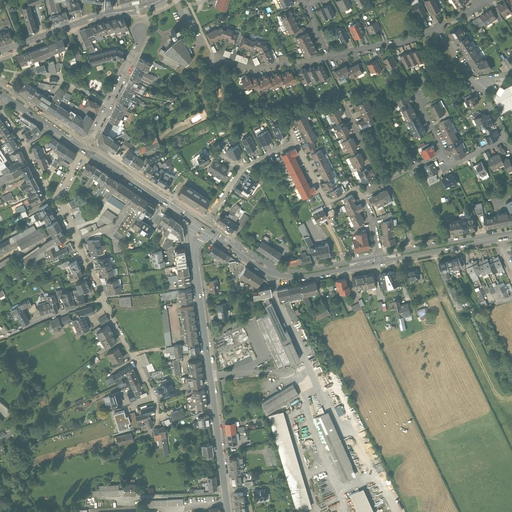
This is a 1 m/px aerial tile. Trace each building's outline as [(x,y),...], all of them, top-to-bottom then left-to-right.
[(10,12),(16,9),(16,7),(12,9),(11,8),(8,0),(6,1),(10,12)] [(48,0),(51,12),(54,11),(53,11),(56,10),(54,3),(53,0),(48,0)] [(104,0),(104,9),(113,7),(111,0),(104,0)] [(216,0),(214,7),(225,11),(229,0),(216,0)] [(338,0),(336,1),(340,10),(343,9),(345,12),(352,9),(347,0),(338,0)] [(425,4),(428,10),(431,9),(433,14),(440,11),(434,0),(427,0),(424,2),(425,4)] [(420,16),(426,13),(422,5),(421,2),(411,7),(414,12),(417,10),(420,16)] [(505,15),(511,12),(505,2),(503,2),(503,3),(501,5),(501,3),(497,5),(498,6),(501,11),(504,15),(505,15)] [(329,4),(323,7),(328,17),(334,14),(329,4)] [(22,7),(25,16),(29,31),(36,29),(32,14),(29,5),(22,7)] [(322,20),(328,17),(323,7),(317,10),(322,20)] [(278,15),(280,20),(292,14),(289,9),(285,11),(278,15)] [(486,12),(491,21),(496,18),(493,12),(491,9),(488,11),(488,10),(486,11),(486,12)] [(54,26),(61,23),(57,13),(56,10),(53,11),(54,11),(55,14),(50,16),(54,26)] [(502,18),(499,13),(497,10),(493,12),(496,18),(498,21),(502,18)] [(61,12),(57,13),(61,23),(69,20),(65,11),(61,12)] [(486,24),(491,21),(486,12),(485,13),(485,12),(483,14),(480,16),(486,24)] [(294,19),(292,14),(280,20),(283,24),(294,19)] [(123,17),(117,20),(121,29),(122,31),(128,28),(123,17)] [(116,18),(110,21),(114,30),(115,32),(121,29),(117,20),(116,18)] [(283,24),(285,29),(296,24),(294,19),(283,24)] [(109,20),(103,22),(108,32),(108,33),(114,30),(110,21),(109,20)] [(368,29),(370,33),(379,29),(375,21),(372,23),(370,23),(370,24),(366,25),(367,26),(366,27),(367,29),(368,29)] [(100,22),(97,23),(102,34),(103,33),(105,34),(108,32),(103,22),(100,23),(100,22)] [(353,24),(359,37),(361,36),(362,35),(364,34),(361,28),(361,27),(360,25),(358,22),(353,24)] [(97,23),(91,26),(96,37),(102,34),(97,23)] [(299,28),(296,24),(285,29),(287,34),(294,31),(299,29),(299,28)] [(358,38),(359,37),(353,24),(348,26),(350,30),(350,31),(351,32),(354,39),(357,38),(358,38)] [(90,40),(96,37),(91,26),(85,29),(90,40)] [(220,39),(223,37),(226,30),(222,28),(221,26),(216,29),(220,39)] [(227,27),(226,30),(223,37),(229,39),(233,30),(227,27)] [(334,31),(334,32),(333,33),(333,34),(333,36),(334,36),(336,36),(336,37),(338,36),(342,43),(348,40),(342,27),(339,29),(339,28),(338,29),(334,31)] [(453,38),(455,42),(466,36),(460,27),(454,31),(454,30),(449,33),(449,34),(451,37),(453,38)] [(95,51),(90,40),(85,29),(84,28),(79,30),(89,52),(95,51)] [(216,28),(211,31),(215,41),(220,39),(216,29),(216,28)] [(170,31),(172,34),(173,34),(175,39),(172,42),(171,41),(169,43),(170,44),(167,47),(164,50),(161,48),(158,52),(165,56),(161,60),(174,69),(177,65),(178,65),(178,64),(180,62),(185,65),(185,66),(192,60),(192,59),(191,59),(189,54),(192,52),(181,30),(176,33),(174,29),(170,31)] [(240,35),(241,33),(233,30),(229,39),(228,42),(234,44),(234,42),(238,34),(240,35)] [(4,31),(1,32),(5,43),(12,40),(9,32),(5,33),(4,31)] [(210,43),(215,41),(211,31),(206,33),(210,43)] [(295,37),(298,42),(308,37),(308,36),(309,35),(307,33),(306,33),(306,32),(297,36),(295,37)] [(240,46),(245,48),(249,38),(243,36),(240,44),(240,46)] [(458,45),(460,48),(470,41),(467,36),(466,36),(455,42),(457,45),(458,45)] [(309,37),(308,37),(298,42),(300,47),(311,41),(310,41),(311,40),(310,37),(309,37)] [(255,40),(249,38),(245,48),(251,50),(252,48),(255,40)] [(252,48),(258,50),(260,43),(261,40),(255,38),(255,40),(252,48)] [(62,39),(55,41),(58,50),(61,49),(65,48),(62,39)] [(58,56),(58,50),(55,41),(48,44),(51,53),(55,51),(55,56),(58,56)] [(300,47),(302,52),(313,46),(314,45),(312,42),(311,42),(311,41),(300,47)] [(474,47),(470,41),(460,48),(464,54),(474,47)] [(260,43),(258,50),(259,53),(268,49),(265,44),(264,44),(260,43)] [(51,54),(51,53),(48,44),(39,47),(43,57),(51,54)] [(313,47),(313,46),(302,52),(305,57),(311,53),(315,51),(315,50),(316,50),(314,47),(313,47)] [(37,59),(43,57),(39,47),(29,51),(33,61),(37,59)] [(464,54),(467,60),(478,53),(474,47),(464,54)] [(117,48),(110,50),(112,59),(113,60),(114,59),(115,59),(115,58),(115,57),(123,61),(127,53),(117,48)] [(259,53),(262,58),(271,54),(268,49),(259,53)] [(419,49),(413,51),(412,50),(412,51),(418,63),(424,60),(419,49)] [(91,64),(112,59),(110,50),(87,55),(91,64)] [(231,52),(225,50),(223,56),(229,58),(231,52)] [(25,64),(33,61),(29,51),(22,54),(25,64)] [(412,65),(417,62),(418,63),(412,51),(407,53),(406,52),(406,53),(412,65)] [(406,67),(411,64),(412,65),(406,53),(400,55),(403,61),(406,67)] [(481,59),(478,53),(467,60),(471,65),(481,59)] [(21,65),(25,64),(22,54),(17,56),(19,62),(21,65)] [(236,54),(234,60),(246,65),(248,59),(236,54)] [(273,59),(271,54),(262,58),(264,63),(269,61),(272,62),(273,59)] [(383,60),(388,70),(390,71),(392,70),(393,68),(395,69),(397,68),(397,66),(393,56),(388,57),(386,58),(385,57),(381,58),(383,61),(383,60)] [(139,58),(136,65),(144,69),(147,70),(150,63),(139,58)] [(72,61),(72,59),(68,60),(67,68),(76,67),(76,61),(72,61)] [(375,60),(367,64),(371,72),(375,70),(376,73),(382,70),(380,68),(382,67),(378,59),(375,60)] [(483,62),(481,59),(471,65),(473,68),(472,69),(475,73),(477,73),(479,71),(480,72),(483,72),(485,70),(486,71),(488,70),(489,71),(491,69),(486,60),(483,62)] [(50,72),(57,73),(54,64),(53,60),(48,62),(50,66),(48,66),(50,72)] [(358,63),(352,65),(357,75),(358,78),(364,75),(362,72),(359,64),(358,63)] [(133,70),(141,75),(143,72),(144,69),(136,65),(133,70)] [(345,65),(340,68),(344,77),(350,74),(347,68),(345,65)] [(351,77),(357,75),(352,65),(347,68),(350,74),(351,77)] [(317,68),(315,69),(320,79),(320,80),(325,78),(325,79),(328,78),(323,66),(320,67),(319,66),(317,67),(317,68)] [(309,70),(307,71),(311,81),(312,81),(316,79),(317,81),(320,79),(315,69),(314,67),(311,68),(311,67),(308,69),(309,70)] [(339,80),(344,77),(340,68),(334,70),(337,77),(339,80)] [(308,82),(311,81),(307,71),(305,69),(303,70),(303,69),(300,70),(301,71),(298,72),(303,83),(308,81),(308,82)] [(139,80),(140,78),(141,75),(133,70),(130,76),(139,80)] [(288,71),(285,73),(286,74),(290,84),(291,83),(292,84),(294,84),(295,83),(295,81),(297,81),(292,71),(289,73),(288,71)] [(146,74),(143,72),(141,75),(150,79),(152,80),(156,80),(157,76),(154,76),(150,74),(150,75),(147,73),(146,74)] [(273,75),(274,76),(278,86),(284,83),(280,75),(279,74),(277,75),(276,73),(273,75)] [(285,86),(290,84),(286,74),(283,75),(283,74),(280,75),(284,83),(285,86)] [(150,79),(141,75),(140,78),(151,83),(152,80),(150,79)] [(250,89),(254,87),(250,79),(248,76),(246,77),(245,75),(240,78),(242,83),(242,84),(243,86),(244,86),(245,86),(247,90),(249,89),(250,89)] [(261,77),(262,78),(267,88),(272,85),(268,77),(267,76),(265,77),(264,75),(261,77)] [(127,82),(135,86),(137,84),(139,80),(130,76),(127,82)] [(273,88),(278,86),(274,76),(272,77),(271,76),(268,77),(272,85),(273,88)] [(253,77),(250,79),(254,87),(255,90),(260,87),(256,79),(255,78),(253,79),(253,77)] [(262,90),(267,88),(262,78),(260,79),(259,78),(256,79),(260,87),(262,90)] [(39,91),(41,88),(44,83),(42,82),(40,82),(36,89),(39,91)] [(133,92),(134,89),(135,86),(127,82),(124,87),(133,92)] [(21,91),(30,97),(36,89),(26,83),(21,91)] [(511,85),(504,90),(500,87),(495,94),(493,95),(497,102),(494,103),(495,105),(498,104),(501,111),(511,105),(511,85)] [(144,90),(135,86),(134,89),(135,90),(142,93),(146,95),(147,91),(144,90)] [(51,100),(58,105),(66,92),(66,91),(60,87),(53,97),(51,100)] [(130,96),(133,92),(124,87),(121,93),(130,98),(130,96)] [(39,91),(36,89),(30,97),(34,99),(39,93),(40,91),(39,91)] [(48,99),(39,93),(34,99),(53,112),(58,105),(51,100),(48,99)] [(126,105),(130,98),(121,93),(115,105),(124,109),(125,109),(126,109),(127,109),(128,106),(126,105)] [(396,99),(399,105),(413,98),(411,95),(407,97),(406,95),(404,96),(402,97),(402,96),(401,96),(396,99)] [(479,101),(476,96),(472,98),(472,97),(465,100),(469,106),(479,101)] [(100,104),(88,98),(84,105),(84,106),(89,108),(96,112),(100,104)] [(414,101),(413,98),(399,105),(402,110),(411,105),(410,103),(414,101)] [(359,109),(360,112),(370,107),(367,102),(359,103),(353,106),(355,111),(359,109)] [(430,107),(433,113),(442,108),(439,102),(433,105),(430,107)] [(70,110),(69,112),(58,105),(53,112),(83,133),(87,132),(93,119),(86,114),(82,119),(75,114),(75,113),(70,110)] [(120,118),(124,109),(115,105),(111,113),(120,118)] [(412,108),(411,105),(402,110),(404,115),(415,110),(413,108),(412,108)] [(326,117),(329,115),(342,109),(340,107),(334,109),(334,108),(331,108),(324,112),(326,117)] [(370,107),(360,112),(364,119),(370,116),(373,115),(371,112),(372,110),(370,107)] [(444,114),(442,108),(433,113),(435,118),(438,117),(444,114)] [(343,113),(342,109),(329,115),(332,120),(334,119),(339,117),(340,116),(339,115),(343,113)] [(416,113),(415,110),(404,115),(407,121),(408,120),(416,116),(415,113),(416,113)] [(117,123),(120,118),(111,113),(108,119),(117,123)] [(474,118),(477,124),(491,117),(489,114),(486,116),(485,113),(481,114),(474,118)] [(295,119),(297,125),(307,120),(304,115),(295,119)] [(27,125),(28,126),(30,122),(21,116),(19,119),(27,125)] [(371,119),(370,116),(364,119),(357,122),(360,129),(374,122),(373,119),(371,119)] [(417,116),(416,116),(408,120),(412,129),(421,125),(417,116)] [(494,124),(491,117),(477,124),(479,128),(485,125),(487,128),(494,124)] [(438,123),(440,128),(449,123),(451,122),(449,118),(445,120),(438,123)] [(119,125),(117,123),(108,119),(102,131),(107,135),(111,126),(117,129),(119,125)] [(310,125),(307,120),(297,125),(300,130),(301,130),(310,125)] [(0,132),(6,141),(12,137),(2,121),(0,122),(0,132)] [(272,126),(277,137),(287,132),(281,121),(272,126)] [(29,127),(32,129),(36,134),(40,131),(36,126),(30,122),(28,126),(29,127)] [(343,122),(342,122),(336,125),(333,127),(335,132),(346,126),(345,124),(344,124),(343,122)] [(452,128),(449,123),(440,128),(443,133),(452,128)] [(301,130),(304,136),(313,132),(310,125),(301,130)] [(423,127),(421,125),(412,129),(417,138),(426,134),(424,130),(425,129),(424,127),(423,127)] [(348,129),(346,126),(335,132),(338,137),(341,135),(346,132),(348,132),(347,129),(348,129)] [(27,140),(31,137),(27,132),(26,130),(24,127),(21,129),(23,131),(21,133),(26,139),(27,140)] [(261,130),(267,142),(272,140),(266,128),(261,130)] [(455,134),(452,128),(443,133),(446,138),(455,134)] [(31,137),(36,134),(32,129),(27,132),(31,137)] [(486,137),(489,143),(498,139),(496,135),(499,134),(497,129),(493,131),(489,133),(490,135),(488,136),(486,137)] [(261,130),(255,133),(261,145),(267,142),(261,130)] [(111,137),(107,135),(102,131),(97,140),(98,142),(107,148),(113,139),(116,137),(115,135),(111,137)] [(304,136),(307,142),(312,140),(316,138),(313,132),(304,136)] [(140,152),(146,150),(154,146),(159,144),(157,141),(156,137),(155,134),(151,136),(152,139),(149,140),(150,143),(145,146),(144,145),(138,147),(138,148),(139,148),(140,152)] [(457,139),(455,134),(446,138),(448,143),(456,139),(457,139)] [(256,148),(249,135),(241,139),(248,152),(250,150),(251,152),(254,150),(253,149),(256,148)] [(5,145),(0,148),(3,154),(9,150),(9,151),(18,146),(12,137),(6,141),(4,142),(5,145)] [(341,142),(343,147),(354,142),(353,139),(352,140),(350,137),(349,138),(344,141),(341,142)] [(48,144),(53,148),(58,141),(52,138),(48,144)] [(116,142),(113,139),(107,148),(113,152),(119,144),(118,143),(120,141),(118,139),(116,142)] [(446,148),(447,150),(460,144),(458,141),(458,142),(456,139),(448,143),(450,146),(446,148)] [(132,145),(129,143),(125,140),(121,145),(125,148),(132,145)] [(304,150),(308,148),(314,145),(312,140),(307,142),(301,145),(304,150)] [(56,160),(59,162),(63,155),(67,148),(58,141),(53,148),(53,149),(61,154),(60,155),(59,155),(56,160)] [(356,144),(354,142),(343,147),(346,152),(349,151),(354,148),(356,147),(354,145),(356,144)] [(452,152),(453,154),(462,149),(465,148),(462,143),(460,144),(447,150),(449,154),(452,152)] [(32,147),(36,158),(43,155),(38,145),(32,147)] [(238,145),(232,148),(236,156),(237,157),(240,155),(239,153),(241,152),(239,147),(238,145)] [(431,146),(431,147),(430,147),(430,146),(422,150),(426,158),(435,153),(434,150),(433,150),(433,149),(434,148),(434,147),(433,146),(432,145),(431,146)] [(496,147),(499,153),(500,154),(505,151),(504,148),(502,149),(500,145),(496,147)] [(236,156),(232,148),(231,147),(226,150),(229,156),(231,156),(232,158),(236,156)] [(76,153),(67,148),(63,155),(59,162),(64,165),(66,162),(63,160),(65,157),(71,161),(76,153)] [(284,161),(294,156),(294,155),(298,153),(295,148),(281,155),(284,161)] [(122,158),(128,162),(134,154),(132,153),(131,152),(133,150),(131,149),(128,150),(122,158)] [(209,156),(210,154),(209,152),(206,152),(205,149),(193,157),(198,163),(204,159),(209,156)] [(311,154),(313,159),(323,154),(320,149),(317,151),(311,153),(311,154)] [(464,152),(462,149),(453,154),(456,159),(464,155),(463,153),(464,152)] [(166,154),(164,150),(147,159),(146,159),(148,163),(166,154)] [(486,160),(487,159),(491,158),(490,157),(491,156),(488,150),(483,153),(486,160)] [(18,158),(19,161),(25,158),(21,151),(12,154),(9,155),(11,158),(13,157),(14,159),(18,158)] [(142,155),(138,153),(134,154),(128,162),(138,169),(143,160),(140,158),(142,155)] [(358,153),(357,153),(351,156),(346,159),(348,164),(351,162),(362,157),(361,154),(359,155),(358,153)] [(496,154),(493,155),(498,166),(504,163),(503,160),(501,156),(500,154),(499,153),(496,155),(496,154)] [(313,159),(316,164),(326,160),(323,154),(313,159)] [(44,155),(43,155),(36,158),(38,163),(39,166),(41,165),(42,168),(48,166),(46,162),(48,162),(46,157),(45,158),(44,155)] [(492,169),(498,166),(493,155),(491,156),(490,157),(491,158),(487,159),(492,169)] [(287,167),(297,162),(294,156),(284,161),(281,162),(283,165),(285,164),(287,167)] [(363,160),(362,157),(351,162),(354,168),(355,167),(361,164),(363,163),(362,160),(363,160)] [(19,161),(11,164),(13,168),(14,170),(27,164),(25,158),(19,161)] [(169,158),(161,164),(163,167),(171,161),(169,158)] [(506,158),(503,160),(504,163),(508,171),(511,169),(511,164),(511,162),(509,158),(508,159),(506,158)] [(0,169),(1,169),(4,166),(5,167),(10,164),(7,159),(1,163),(0,163),(0,169)] [(214,160),(207,170),(214,174),(220,164),(218,163),(219,162),(216,161),(214,160)] [(316,164),(319,170),(328,165),(326,160),(316,164)] [(149,176),(155,168),(161,164),(159,161),(153,165),(154,166),(153,167),(149,165),(144,172),(149,176)] [(484,167),(482,161),(480,162),(479,162),(477,164),(478,166),(476,167),(479,173),(481,177),(488,174),(486,171),(487,171),(485,167),(484,167)] [(88,173),(91,175),(96,167),(92,164),(91,165),(87,162),(85,166),(84,166),(82,170),(87,174),(88,173)] [(290,174),(300,168),(297,162),(287,167),(285,168),(286,171),(288,170),(290,174)] [(173,174),(177,170),(170,163),(168,166),(170,168),(169,170),(173,174)] [(433,163),(425,167),(430,176),(435,173),(438,172),(433,163)] [(0,172),(1,174),(13,168),(11,164),(10,165),(10,164),(5,167),(4,166),(1,169),(0,169),(0,172)] [(220,164),(214,174),(221,179),(223,174),(227,169),(225,167),(223,165),(223,166),(220,164)] [(20,168),(26,179),(33,176),(28,168),(27,165),(20,168)] [(319,170),(321,175),(331,171),(328,165),(319,170)] [(91,175),(86,181),(84,184),(84,185),(87,187),(92,179),(93,180),(94,179),(95,180),(96,178),(101,171),(96,167),(91,175)] [(158,171),(155,168),(149,176),(155,180),(162,170),(163,169),(161,168),(158,171)] [(293,180),(303,175),(300,168),(290,174),(288,175),(289,178),(291,177),(293,180)] [(358,179),(360,177),(373,171),(371,168),(367,170),(366,168),(363,169),(358,172),(356,169),(354,171),(358,179)] [(18,169),(5,175),(8,180),(8,181),(21,174),(18,169)] [(162,170),(155,180),(166,187),(172,177),(170,175),(169,173),(166,171),(164,171),(162,170)] [(107,174),(101,171),(96,178),(99,180),(92,192),(94,193),(96,191),(107,174)] [(321,175),(324,181),(333,176),(334,176),(331,171),(321,175)] [(374,174),(373,171),(360,177),(363,182),(371,178),(370,176),(374,174)] [(113,178),(107,174),(96,191),(99,192),(104,184),(107,186),(113,178)] [(229,178),(223,174),(221,179),(220,179),(225,183),(229,178)] [(452,174),(442,179),(446,187),(449,185),(450,187),(457,184),(452,174)] [(296,186),(306,181),(303,175),(293,180),(291,181),(292,184),(295,183),(296,186)] [(38,186),(33,176),(26,179),(27,182),(22,185),(24,189),(30,186),(32,190),(38,186)] [(256,180),(249,176),(242,187),(243,188),(242,190),(247,193),(248,191),(250,192),(256,184),(254,183),(256,180)] [(322,188),(327,186),(336,181),(333,176),(324,181),(320,183),(322,188)] [(118,182),(113,178),(107,186),(110,188),(104,196),(107,198),(110,194),(113,190),(118,182)] [(302,198),(316,191),(314,186),(310,188),(306,181),(296,186),(294,187),(297,193),(299,192),(302,198)] [(133,192),(118,182),(113,190),(127,200),(133,192)] [(242,187),(239,184),(235,190),(240,193),(242,190),(243,188),(242,187)] [(342,185),(338,187),(330,191),(329,192),(332,197),(342,192),(344,191),(342,185)] [(32,190),(34,195),(35,197),(42,194),(38,186),(32,190)] [(178,195),(202,211),(209,201),(189,188),(188,189),(184,186),(178,195)] [(383,190),(381,191),(386,202),(391,200),(389,196),(387,190),(386,190),(384,191),(383,190)] [(379,194),(377,195),(382,205),(386,202),(381,191),(378,192),(379,194)] [(13,198),(10,192),(2,196),(5,202),(13,198)] [(147,201),(133,192),(127,200),(127,201),(132,204),(135,206),(136,205),(139,207),(136,211),(139,213),(142,209),(147,201)] [(37,201),(44,197),(42,194),(35,197),(34,195),(28,199),(30,204),(37,200),(37,201)] [(125,204),(110,194),(107,198),(106,199),(121,209),(125,204)] [(343,199),(345,204),(353,200),(355,199),(352,194),(343,199)] [(370,196),(371,198),(368,199),(371,204),(374,203),(377,207),(382,205),(377,195),(374,196),(373,195),(370,196)] [(346,210),(347,210),(356,205),(353,200),(345,204),(344,205),(346,210)] [(155,206),(147,201),(142,209),(144,210),(150,214),(155,206)] [(39,208),(41,213),(38,214),(37,213),(34,215),(36,219),(39,218),(43,215),(42,215),(51,210),(47,203),(39,208)] [(347,210),(349,215),(358,210),(363,208),(360,203),(356,205),(347,210)] [(480,203),(475,204),(476,209),(474,209),(477,215),(483,214),(482,208),(481,208),(480,203)] [(121,240),(131,225),(136,217),(139,213),(136,211),(139,207),(136,205),(135,206),(132,204),(112,234),(121,240)] [(229,213),(233,216),(235,213),(236,211),(240,208),(236,204),(233,207),(229,213)] [(17,215),(18,214),(25,211),(23,205),(15,209),(17,215)] [(106,209),(103,214),(99,218),(107,224),(114,221),(117,216),(106,209)] [(312,214),(316,221),(323,218),(323,219),(326,217),(326,216),(323,209),(312,214)] [(333,209),(327,211),(329,215),(330,217),(335,214),(333,209)] [(43,215),(39,218),(42,223),(44,222),(47,226),(56,220),(51,210),(42,215),(43,215)] [(349,215),(351,220),(361,215),(358,210),(349,215)] [(234,222),(240,214),(236,211),(235,213),(233,216),(225,227),(232,231),(234,228),(235,229),(238,225),(234,222)] [(497,215),(494,216),(495,226),(505,224),(507,224),(511,223),(511,213),(510,211),(498,213),(497,215)] [(74,215),(79,224),(85,221),(81,212),(74,215)] [(161,222),(165,225),(170,216),(164,212),(155,228),(158,230),(161,224),(161,222)] [(216,221),(225,227),(233,216),(229,213),(226,217),(222,215),(221,216),(220,215),(216,221)] [(241,220),(239,224),(242,226),(248,217),(244,214),(240,220),(241,220)] [(361,215),(351,220),(353,224),(354,225),(357,223),(358,223),(360,222),(364,220),(361,215)] [(163,232),(166,235),(175,220),(170,216),(165,225),(167,226),(166,227),(163,232)] [(484,218),(485,228),(495,226),(494,216),(484,218)] [(131,225),(137,229),(142,221),(139,218),(136,217),(131,225)] [(473,217),(467,218),(469,230),(476,229),(474,219),(473,217)] [(463,231),(469,230),(467,218),(461,220),(463,231)] [(47,226),(51,234),(60,229),(61,228),(56,220),(47,226)] [(168,246),(172,239),(174,240),(175,238),(183,237),(182,225),(180,223),(175,220),(166,235),(161,244),(166,247),(168,245),(168,246)] [(451,233),(463,231),(461,220),(450,221),(449,220),(447,221),(448,227),(450,226),(451,232),(451,233)] [(150,226),(142,221),(137,229),(145,234),(150,226)] [(298,225),(303,236),(308,235),(308,236),(310,235),(303,223),(298,225)] [(8,239),(8,240),(10,243),(10,244),(0,249),(0,255),(19,246),(21,249),(44,237),(45,238),(47,236),(43,229),(41,230),(40,228),(35,230),(33,226),(8,239)] [(51,234),(53,237),(43,244),(46,249),(56,244),(66,238),(60,229),(51,234)] [(352,238),(355,250),(368,248),(365,231),(355,233),(356,238),(352,238)] [(276,261),(281,253),(265,243),(269,237),(265,234),(256,248),(276,261)] [(303,236),(308,247),(314,246),(308,236),(308,235),(303,236)] [(314,257),(321,256),(329,254),(328,244),(327,244),(327,241),(324,241),(324,244),(314,246),(308,247),(311,253),(314,257)] [(65,247),(66,248),(59,250),(54,252),(56,257),(57,256),(73,249),(71,245),(70,242),(65,245),(66,247),(65,247)] [(27,263),(43,251),(46,249),(43,244),(18,261),(23,270),(29,266),(27,263)] [(53,258),(56,257),(54,252),(59,250),(56,244),(46,249),(43,251),(47,261),(53,258)] [(208,252),(214,256),(219,249),(213,245),(208,252)] [(173,249),(176,266),(187,264),(185,248),(173,249)] [(216,257),(215,259),(218,261),(219,259),(222,261),(227,260),(228,260),(230,256),(219,249),(214,256),(216,257)] [(298,257),(298,258),(299,263),(311,261),(309,255),(306,255),(305,252),(300,253),(301,257),(298,257)] [(493,258),(493,259),(498,271),(499,270),(500,271),(501,270),(502,269),(503,269),(499,259),(498,256),(495,258),(494,257),(493,257),(493,258)] [(0,267),(11,261),(9,258),(8,257),(0,261),(0,267)] [(284,266),(299,263),(298,258),(283,261),(284,266)] [(458,258),(453,259),(456,272),(460,271),(458,267),(462,266),(458,258)] [(491,271),(492,270),(488,261),(487,258),(484,259),(482,259),(483,260),(482,260),(487,272),(488,272),(490,273),(491,272),(491,271)] [(497,271),(498,271),(493,259),(492,259),(491,258),(490,259),(488,261),(492,270),(493,273),(494,273),(496,273),(497,272),(497,271)] [(453,273),(456,272),(453,259),(446,261),(449,269),(452,268),(453,273)] [(68,264),(72,272),(80,268),(76,260),(69,263),(68,264)] [(228,261),(229,270),(233,270),(233,268),(236,268),(236,265),(235,260),(228,261)] [(480,272),(481,272),(477,262),(476,260),(473,261),(473,260),(471,261),(472,262),(471,262),(476,274),(478,274),(479,274),(480,274),(480,272)] [(489,276),(487,272),(482,260),(481,261),(481,260),(479,261),(480,261),(477,262),(481,272),(484,278),(489,276)] [(449,269),(446,261),(439,262),(441,271),(443,270),(445,279),(450,278),(448,271),(450,271),(449,269)] [(478,279),(476,274),(471,262),(470,262),(468,262),(469,263),(466,264),(468,268),(466,268),(468,272),(469,271),(473,281),(478,279)] [(187,264),(176,266),(172,266),(172,270),(175,270),(177,270),(178,274),(188,272),(187,264)] [(239,275),(245,279),(251,270),(245,266),(239,275)] [(81,271),(80,268),(72,272),(68,274),(70,278),(71,279),(76,277),(75,277),(78,276),(79,275),(79,276),(83,274),(83,273),(82,271),(81,271)] [(418,274),(417,269),(410,270),(405,271),(407,279),(412,278),(412,279),(419,278),(418,274)] [(10,276),(13,280),(16,278),(19,281),(24,277),(20,270),(10,276)] [(262,278),(251,270),(245,279),(246,280),(247,279),(256,285),(262,278)] [(400,284),(394,271),(391,272),(391,271),(388,271),(388,270),(385,270),(385,272),(383,273),(380,274),(382,287),(400,284)] [(188,272),(178,274),(179,279),(178,280),(178,284),(189,283),(188,272)] [(370,273),(363,275),(365,286),(375,285),(373,272),(370,273)] [(355,288),(365,286),(363,275),(351,277),(352,282),(353,282),(353,283),(354,282),(355,288)] [(345,278),(335,280),(336,286),(338,289),(339,289),(339,293),(349,291),(348,285),(346,286),(346,282),(345,282),(345,278)] [(85,279),(76,283),(78,290),(77,291),(77,289),(76,289),(73,291),(74,294),(81,292),(82,295),(90,292),(94,291),(92,287),(89,288),(86,282),(85,279)] [(217,280),(209,281),(210,292),(218,291),(217,280)] [(299,284),(301,295),(305,294),(317,291),(315,281),(299,284)] [(509,296),(507,290),(504,285),(503,282),(498,284),(502,292),(504,297),(509,296)] [(299,284),(287,287),(288,292),(289,296),(290,299),(290,300),(290,301),(295,301),(294,298),(297,298),(298,300),(303,299),(301,295),(299,284)] [(497,294),(502,292),(498,284),(493,286),(496,292),(497,294)] [(269,286),(258,288),(258,291),(252,292),(253,297),(263,295),(267,295),(271,294),(269,286)] [(177,289),(179,296),(191,294),(190,287),(177,289)] [(278,298),(289,296),(288,292),(287,287),(276,289),(278,298)] [(454,287),(450,288),(454,297),(455,299),(458,298),(454,287)] [(63,289),(55,291),(58,299),(63,297),(66,308),(73,306),(73,305),(75,304),(74,301),(75,300),(73,295),(71,290),(64,292),(63,289)] [(161,299),(179,296),(177,289),(160,292),(161,299)] [(73,305),(73,306),(73,307),(85,304),(83,298),(82,295),(81,292),(74,294),(73,295),(75,300),(74,301),(75,304),(73,305)] [(56,301),(53,294),(48,296),(45,297),(42,297),(42,299),(46,300),(49,301),(50,303),(55,302),(56,301)] [(306,295),(305,294),(301,295),(303,299),(314,321),(329,313),(323,301),(311,306),(306,295)] [(269,301),(267,295),(263,295),(262,297),(263,298),(261,299),(268,312),(290,362),(299,358),(286,329),(284,330),(270,300),(269,301)] [(119,297),(120,305),(131,306),(130,296),(119,297)] [(290,299),(283,302),(292,322),(298,319),(296,315),(294,310),(292,307),(290,301),(290,300),(290,299)] [(397,317),(403,316),(411,314),(408,303),(400,305),(399,299),(394,301),(397,317)] [(23,311),(21,309),(27,306),(30,312),(33,311),(31,306),(31,305),(28,300),(18,305),(19,306),(10,311),(14,317),(16,315),(23,311)] [(40,315),(52,312),(50,303),(49,301),(37,305),(40,315)] [(58,312),(55,302),(50,303),(52,312),(52,313),(58,312)] [(353,311),(361,308),(360,306),(359,302),(350,306),(353,311)] [(228,303),(216,304),(218,320),(227,319),(226,310),(229,310),(229,308),(228,309),(228,303)] [(91,306),(74,311),(77,317),(77,318),(83,316),(94,312),(91,306)] [(180,307),(181,314),(194,313),(193,306),(180,307)] [(160,309),(165,346),(171,345),(167,308),(160,309)] [(417,318),(419,321),(425,318),(428,323),(432,321),(426,308),(421,308),(416,311),(419,316),(417,318)] [(29,322),(23,311),(16,315),(22,325),(29,322)] [(278,367),(290,362),(268,312),(255,318),(278,367)] [(196,327),(194,313),(181,314),(183,329),(196,327)] [(69,315),(58,319),(61,325),(71,320),(69,315)] [(98,319),(101,325),(109,320),(106,315),(98,319)] [(77,318),(77,317),(72,320),(72,321),(68,323),(70,327),(74,325),(78,334),(89,329),(83,316),(77,318)] [(406,330),(403,316),(397,317),(400,331),(406,330)] [(58,318),(50,321),(54,332),(62,328),(61,325),(58,319),(58,318)] [(228,323),(217,333),(216,350),(223,350),(218,354),(219,356),(221,357),(222,352),(225,356),(218,359),(221,368),(231,364),(233,366),(233,363),(237,361),(238,355),(239,358),(240,358),(242,344),(235,346),(235,353),(227,356),(224,349),(225,348),(226,342),(229,346),(236,344),(236,343),(248,339),(242,324),(228,323)] [(100,330),(96,332),(96,333),(101,339),(111,332),(112,332),(107,325),(100,330)] [(198,342),(196,327),(183,329),(185,343),(189,343),(198,342)] [(116,339),(111,332),(101,339),(97,342),(102,349),(116,339)] [(198,342),(189,343),(189,346),(191,354),(199,353),(198,342)] [(174,345),(171,345),(165,346),(166,350),(170,350),(170,356),(175,356),(174,345)] [(118,347),(106,353),(112,363),(123,357),(118,347)] [(145,353),(139,355),(144,366),(149,364),(145,353)] [(182,358),(181,355),(175,356),(176,359),(173,359),(175,374),(180,374),(178,359),(182,358)] [(188,361),(190,375),(202,374),(200,360),(188,361)] [(112,375),(115,380),(126,373),(133,369),(131,365),(112,375)] [(126,373),(128,378),(131,385),(138,381),(133,369),(126,373)] [(203,384),(202,374),(190,375),(181,376),(182,383),(189,382),(189,385),(203,384)] [(108,384),(115,380),(112,375),(104,380),(105,381),(106,380),(108,384)] [(162,382),(158,384),(159,387),(157,387),(159,392),(161,391),(163,395),(169,393),(174,391),(174,390),(170,379),(168,380),(167,378),(166,378),(162,379),(161,381),(162,382)] [(131,385),(133,390),(136,398),(140,397),(139,395),(139,394),(137,389),(141,387),(138,381),(131,385)] [(298,395),(292,384),(261,402),(266,414),(285,402),(286,404),(290,402),(289,400),(298,395)] [(132,401),(136,398),(133,390),(127,393),(129,397),(130,397),(132,401)] [(195,400),(196,400),(205,398),(204,390),(192,391),(193,394),(193,397),(195,396),(195,400)] [(112,404),(119,402),(122,401),(119,392),(109,395),(110,398),(109,398),(110,401),(111,401),(112,404)] [(185,397),(187,403),(195,400),(195,396),(193,397),(193,394),(185,397)] [(206,406),(205,398),(196,400),(197,404),(197,408),(200,407),(200,409),(203,408),(203,407),(206,406)] [(197,404),(196,400),(195,400),(187,403),(189,409),(195,406),(195,405),(197,404)] [(121,408),(119,402),(112,404),(111,404),(113,410),(121,408)] [(339,416),(345,413),(341,404),(335,406),(339,416)] [(140,409),(142,414),(147,413),(148,413),(154,411),(153,406),(140,409)] [(182,408),(171,412),(173,418),(184,414),(182,408)] [(137,421),(135,417),(134,413),(125,416),(124,410),(113,413),(118,430),(129,427),(129,426),(133,425),(138,425),(137,421)] [(311,506),(282,410),(268,414),(297,510),(311,506)] [(320,414),(315,417),(344,481),(356,475),(328,411),(324,413),(320,414)] [(137,421),(140,420),(143,419),(146,418),(148,418),(147,413),(142,414),(139,415),(135,417),(137,421)] [(209,424),(207,414),(204,414),(203,414),(203,415),(197,416),(198,422),(197,423),(196,422),(193,422),(193,426),(209,424)] [(168,419),(161,422),(163,426),(165,425),(166,428),(173,425),(171,422),(170,422),(168,419)] [(225,423),(226,434),(235,433),(235,427),(234,422),(225,423)] [(238,426),(235,427),(235,433),(237,433),(245,431),(249,431),(249,427),(249,425),(244,426),(244,427),(239,427),(238,426)] [(133,441),(131,433),(116,437),(118,445),(133,441)] [(237,443),(235,433),(226,434),(227,444),(237,443)] [(167,457),(167,455),(168,454),(166,439),(160,440),(161,447),(163,447),(164,457),(167,457)] [(201,444),(203,455),(213,454),(211,443),(201,444)] [(268,448),(273,465),(279,464),(274,446),(268,448)] [(229,458),(231,474),(240,474),(239,471),(243,470),(241,455),(237,455),(237,457),(229,458)] [(207,476),(207,482),(216,481),(215,475),(211,475),(211,474),(209,474),(209,476),(207,476)] [(240,477),(240,474),(231,474),(232,485),(241,484),(241,482),(244,482),(245,482),(245,481),(246,480),(246,478),(244,477),(244,476),(240,477)] [(130,484),(123,485),(124,495),(135,494),(134,480),(130,480),(130,484)] [(92,496),(124,495),(123,485),(109,485),(103,486),(98,486),(98,490),(91,490),(92,496)] [(374,511),(363,488),(350,494),(357,511),(374,511)] [(267,494),(267,489),(254,491),(254,499),(267,498),(267,494)] [(233,493),(235,505),(244,505),(243,492),(233,493)]
